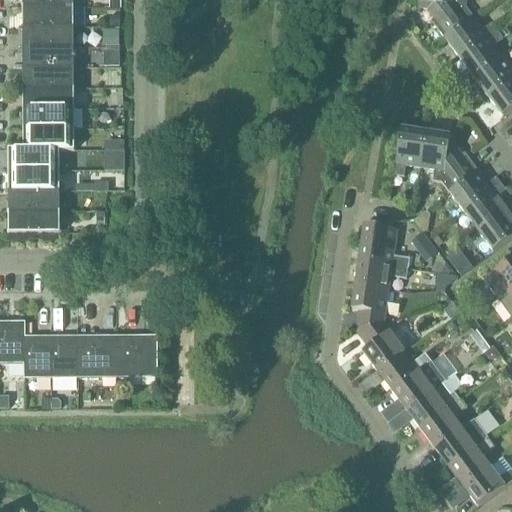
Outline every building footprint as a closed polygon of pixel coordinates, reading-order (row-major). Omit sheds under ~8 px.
[(73,0),(22,0),(23,8),(74,8),(73,0)] [(121,0),(111,0),(111,8),(122,8),(121,0)] [(419,0),(420,2),(466,9),(467,0),(419,0)] [(446,42),(474,21),(466,9),(420,2),(418,10),(428,11),(435,20),(431,23),(446,42)] [(74,8),(23,8),(23,29),(74,29),(74,8)] [(460,61),(498,33),(492,25),(483,32),(474,21),(446,42),(460,61)] [(74,29),(23,29),(23,49),(74,49),(74,29)] [(102,31),(102,48),(118,48),(118,31),(102,31)] [(475,81),(504,59),(495,47),(503,41),(498,33),(460,61),(475,81)] [(74,49),(23,49),(23,70),(74,69),(74,49)] [(489,100),(511,82),(511,69),(504,59),(475,81),(489,100)] [(23,90),(74,90),(74,69),(23,70),(23,90)] [(511,82),(489,100),(503,119),(511,113),(511,82)] [(23,110),(74,110),(74,90),(23,90),(23,110)] [(23,131),(75,131),(74,110),(23,110),(23,131)] [(420,170),(426,134),(401,130),(394,177),(404,178),(406,167),(420,170)] [(75,131),(23,131),(24,152),(59,152),(59,153),(75,153),(75,131)] [(426,134),(420,170),(435,172),(433,183),(442,184),(449,137),(426,134)] [(451,195),(479,174),(465,155),(462,158),(455,149),(456,138),(449,137),(442,184),(451,195)] [(24,152),(9,152),(9,173),(60,173),(59,153),(59,152),(24,152)] [(60,173),(9,173),(9,194),(60,193),(60,173)] [(479,174),(451,195),(465,215),(502,187),(496,179),(488,186),(479,174)] [(479,234),(508,213),(499,201),(508,195),(502,187),(465,215),(479,234)] [(9,214),(60,214),(60,193),(9,194),(9,214)] [(494,254),(511,240),(511,218),(508,213),(479,234),(494,254)] [(9,236),(60,235),(60,214),(9,214),(9,236)] [(397,232),(365,227),(359,263),(408,270),(410,261),(393,258),(397,232)] [(497,300),(511,288),(511,258),(483,280),(497,300)] [(356,286),(390,291),(392,279),(407,281),(408,270),(359,263),(356,286)] [(356,333),(385,326),(390,291),(356,286),(352,312),(359,313),(356,333)] [(511,319),(511,318),(511,288),(497,300),(511,319)] [(0,366),(24,366),(25,366),(25,339),(25,324),(0,324),(0,366)] [(385,326),(356,333),(368,350),(363,354),(377,373),(404,352),(385,326)] [(59,339),(59,381),(92,381),(91,338),(59,339)] [(91,338),(92,381),(125,380),(124,338),(91,338)] [(124,338),(125,380),(158,380),(158,338),(124,338)] [(59,381),(59,339),(25,339),(25,366),(24,366),(24,381),(59,381)] [(404,352),(377,373),(391,392),(431,363),(425,355),(413,365),(404,352)] [(431,363),(391,392),(406,412),(441,385),(441,386),(446,383),(431,363)] [(420,431),(460,402),(454,394),(450,397),(441,386),(441,385),(406,412),(420,431)] [(460,402),(420,431),(434,450),(462,430),(454,419),(466,410),(460,402)] [(462,430),(434,450),(449,469),(489,440),(483,433),(486,431),(478,420),(475,422),(475,421),(462,430)] [(489,440),(449,469),(463,488),(490,469),(482,458),(495,449),(489,440)] [(490,469),(463,488),(479,509),(489,501),(511,484),(511,471),(503,459),(490,469)]
